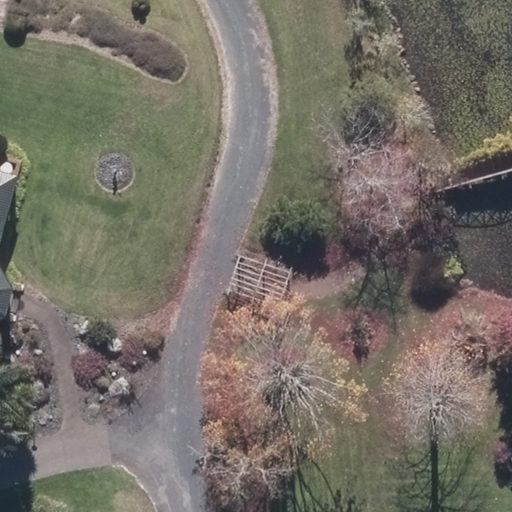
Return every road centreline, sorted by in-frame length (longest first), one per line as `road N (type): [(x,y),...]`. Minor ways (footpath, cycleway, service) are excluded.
road 1 (track): [(176,511),(157,430),(219,163),(228,28),(217,0)]
road 2 (track): [(157,430),(0,481)]
